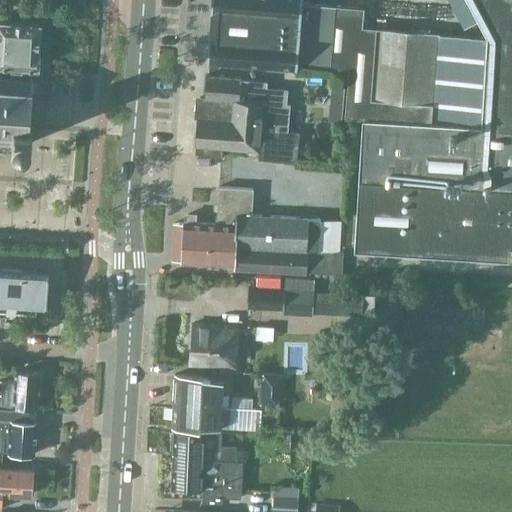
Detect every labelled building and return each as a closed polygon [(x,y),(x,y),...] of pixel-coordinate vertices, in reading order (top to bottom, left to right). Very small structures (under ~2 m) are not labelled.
[(335,70),(348,71),(352,25),(362,26),(363,6),(349,5),(339,4),(300,1),(299,0),(211,0),(208,59),(207,60),(263,65),(267,65),(330,70),(335,70)] [(484,48),(480,126),(511,127),(511,0),(466,0),(484,35),(484,48)] [(22,65),(39,66),(40,51),(41,21),(0,18),(0,147),(13,148),(13,142),(31,143),(32,124),(29,124),(29,120),(31,92),(34,92),(35,91),(37,89),(37,88),(38,86),(38,84),(37,82),(36,81),(34,80),(32,79),(32,78),(21,77),(22,65)] [(344,117),(362,119),(449,123),(456,34),(439,33),(439,32),(437,32),(362,26),(352,25),(348,71),(344,117)] [(240,78),(206,75),(204,98),(199,97),(195,153),(221,156),(222,148),(250,151),(258,151),(257,159),(295,162),(298,132),(288,131),(290,104),(286,103),(288,89),(267,87),(267,80),(240,78)] [(344,87),(331,86),(328,118),(341,119),(344,87)] [(449,123),(362,119),(361,127),(358,171),(357,188),(354,250),(414,255),(511,261),(511,127),(480,126),(449,123)] [(233,268),(305,272),(342,274),(343,251),(341,251),(343,220),(319,219),(292,218),(279,216),(250,215),(252,189),(218,187),(218,188),(217,213),(222,213),(222,224),(204,224),(183,223),(181,262),(186,263),(233,265),(233,268)] [(0,312),(6,313),(36,315),(36,308),(46,308),(47,300),(49,300),(50,282),(48,281),(48,276),(40,275),(40,269),(0,266),(0,312)] [(249,292),(248,308),(281,309),(312,310),(312,312),(361,314),(362,295),(313,293),(313,279),(284,277),(284,288),(249,286),(249,292)] [(191,365),(204,366),(219,367),(233,369),(236,369),(239,331),(227,330),(227,327),(194,324),(191,365)] [(219,367),(218,376),(227,377),(226,382),(231,382),(233,369),(219,367)] [(377,368),(375,384),(391,386),(393,370),(377,368)] [(0,405),(36,407),(38,374),(14,372),(13,383),(2,382),(0,405)] [(261,374),(259,406),(280,407),(282,375),(261,374)] [(174,403),(172,428),(200,430),(200,427),(205,427),(236,430),(254,430),(259,431),(260,410),(231,408),(221,408),(223,382),(205,379),(203,379),(203,378),(174,376),(173,403),(174,403)] [(0,452),(8,453),(8,454),(34,455),(34,453),(35,436),(35,423),(27,422),(28,413),(28,411),(0,409),(0,452)] [(222,434),(205,433),(174,432),(174,435),(173,435),(172,448),(173,448),(173,455),(172,488),(203,489),(202,504),(205,504),(222,504),(222,497),(243,498),(244,463),(235,463),(236,445),(221,444),(222,434)] [(290,450),(291,435),(276,434),(275,450),(290,450)] [(0,508),(0,509),(1,497),(17,498),(17,493),(31,494),(32,467),(0,465),(0,508)] [(296,511),(297,496),(273,495),(271,511),(296,511)]
